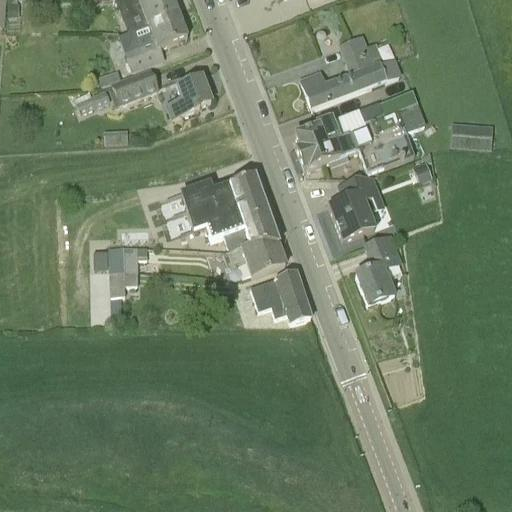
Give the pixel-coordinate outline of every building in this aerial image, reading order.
[(150,0),(149,1),(139,4),(137,0),(115,0),(113,1),(118,12),(123,10),(127,21),(142,15),(148,30),(177,19),(169,0),(150,0)] [(9,3),(9,8),(9,22),(18,22),(18,8),(17,8),(16,3),(9,3)] [(160,54),(168,51),(186,44),(177,19),(148,30),(152,40),(136,46),(142,60),(126,66),(131,79),(164,67),(160,54)] [(375,48),(365,51),(362,43),(340,51),(351,81),(323,92),(319,79),(300,86),(311,115),(400,82),(394,65),(383,68),(375,48)] [(124,84),(131,104),(155,96),(148,75),(124,84)] [(170,125),(180,121),(199,114),(198,112),(210,107),(201,83),(175,93),(180,105),(164,111),(170,125)] [(124,84),(120,85),(110,88),(118,109),(131,104),(124,84)] [(110,108),(105,95),(90,101),(88,97),(73,103),(80,121),(110,108)] [(363,129),(383,122),(378,108),(359,116),(363,129)] [(413,163),(405,138),(425,130),(417,109),(383,122),(363,129),(365,134),(350,139),(351,141),(357,157),(360,164),(363,171),(366,180),(413,163)] [(340,145),(332,125),(331,122),(315,128),(317,132),(293,140),(298,154),(294,156),(302,178),(357,157),(351,141),(340,145)] [(490,155),(492,131),(452,127),(450,151),(490,155)] [(107,148),(131,147),(130,134),(107,134),(107,148)] [(431,184),(425,169),(412,174),(418,189),(431,184)] [(277,251),(269,227),(254,183),(212,197),(209,188),(178,198),(192,238),(194,237),(196,244),(208,240),(210,246),(222,241),(228,257),(240,253),(277,251)] [(341,247),(374,235),(364,206),(371,204),(378,201),(371,183),(356,184),(337,191),(342,205),(327,211),(341,247)] [(165,203),(168,216),(181,213),(178,201),(165,203)] [(366,312),(394,302),(384,276),(401,269),(391,242),(364,252),(373,274),(354,281),(366,312)] [(249,284),(265,278),(284,272),(277,251),(240,253),(228,257),(223,259),(227,272),(244,267),(249,284)] [(107,279),(137,278),(137,265),(146,265),(146,253),(107,253),(107,279)] [(106,257),(94,258),(94,276),(107,276),(106,257)] [(110,303),(120,302),(125,302),(124,292),(137,291),(137,278),(107,279),(108,303),(110,303)] [(288,331),(290,331),(309,325),(295,279),(276,284),(273,285),(249,293),(258,317),(270,313),(274,324),(284,321),(288,331)] [(121,329),(120,302),(110,303),(111,330),(121,329)]
